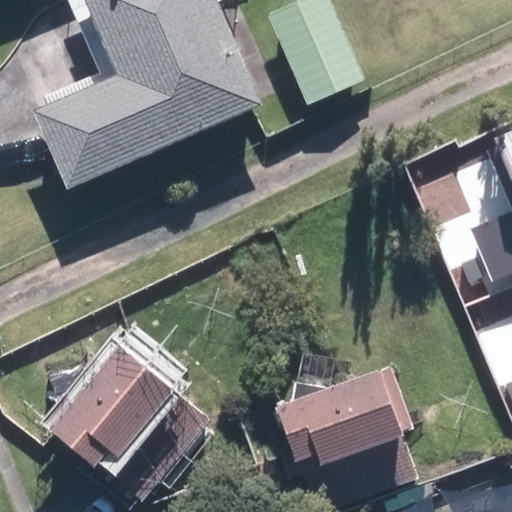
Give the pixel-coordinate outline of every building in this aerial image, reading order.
[(240,120),(188,0),(57,0),(96,90),(17,124),(50,201),(240,120)] [(318,0),(307,0),(256,22),(297,114),(357,88),(318,0)] [(511,129),(495,137),(497,142),(488,146),(511,204),(511,209),(468,228),(490,281),(511,271),(511,129)] [(115,340),(49,426),(104,468),(114,455),(158,489),(221,408),(179,376),(172,384),(115,340)] [(253,422),(274,479),(292,472),(295,481),(373,452),(348,387),(253,422)]
